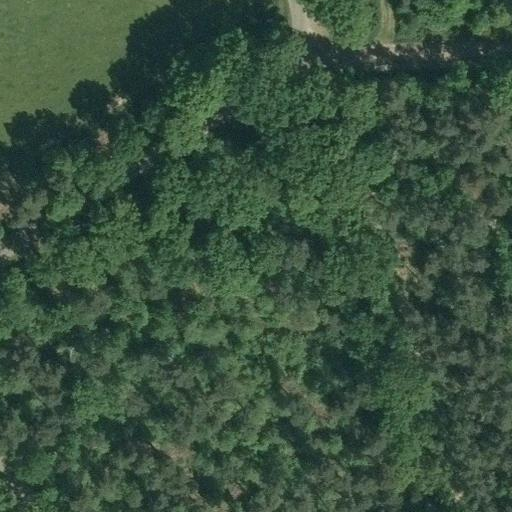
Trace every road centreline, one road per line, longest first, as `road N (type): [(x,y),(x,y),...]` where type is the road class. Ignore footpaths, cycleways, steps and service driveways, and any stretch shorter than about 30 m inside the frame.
road 1 (unclassified): [(0,255),(311,58),(297,0)]
road 2 (track): [(311,48),(511,48)]
